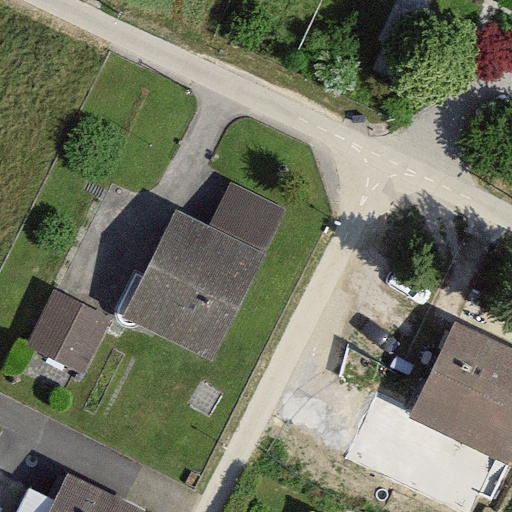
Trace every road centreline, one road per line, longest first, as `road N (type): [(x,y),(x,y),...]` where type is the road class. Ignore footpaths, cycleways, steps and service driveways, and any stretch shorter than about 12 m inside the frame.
road 1 (residential): [(213,511),(387,164)]
road 2 (residential): [(38,0),(387,164)]
road 3 (residential): [(387,164),(511,223)]
